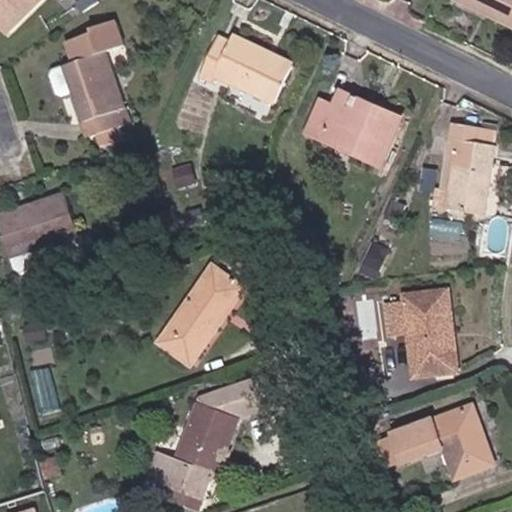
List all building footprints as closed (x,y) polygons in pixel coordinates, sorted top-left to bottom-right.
[(0,0),(0,20),(14,36),(55,0),(0,0)] [(511,0),(463,0),(462,3),(511,24),(511,0)] [(239,44),(227,36),(207,77),(220,85),(223,79),(285,108),(305,65),(242,36),(239,44)] [(115,53),(70,69),(95,140),(141,124),(115,53)] [(65,65),(53,69),(61,95),(73,91),(65,65)] [(268,113),(273,104),(236,85),(231,95),(268,113)] [(342,106),(326,100),(312,134),(392,171),(416,120),(349,89),(342,106)] [(506,133),(460,123),(448,189),(441,189),(439,209),(495,218),(506,133)] [(441,189),(444,169),(427,166),(424,187),(441,189)] [(72,194),(4,214),(18,261),(87,239),(72,194)] [(376,243),(366,265),(381,272),(391,250),(376,243)] [(256,291),(221,264),(164,344),(199,368),(256,291)] [(411,302),(388,306),(390,336),(413,334),(416,377),(468,373),(458,290),(410,293),(411,302)] [(277,412),(264,378),(204,400),(183,456),(227,472),(246,421),(277,412)] [(482,405),(400,431),(411,466),(453,452),(463,480),(503,467),(482,405)]
